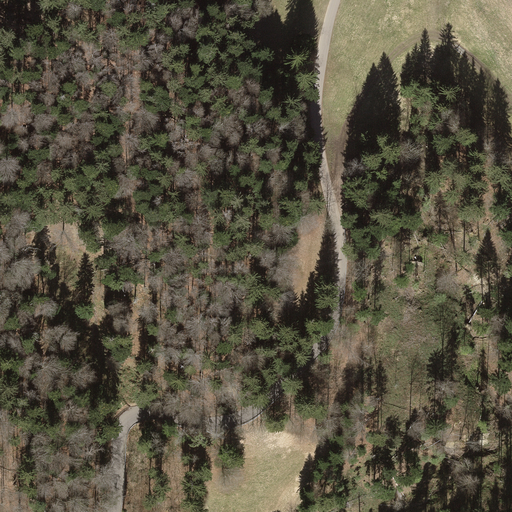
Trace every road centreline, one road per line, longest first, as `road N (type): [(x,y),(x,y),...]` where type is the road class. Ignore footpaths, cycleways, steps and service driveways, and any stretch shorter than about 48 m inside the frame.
road 1 (residential): [(335,0),(315,116),(340,267),(331,322),(318,347),(237,420),(216,424),(146,410),(131,417),(120,435),(111,511)]
road 2 (track): [(333,213),(349,126),(377,75),(415,40),(450,40),(511,98)]
road 3 (track): [(290,511),(350,395),(356,348)]
